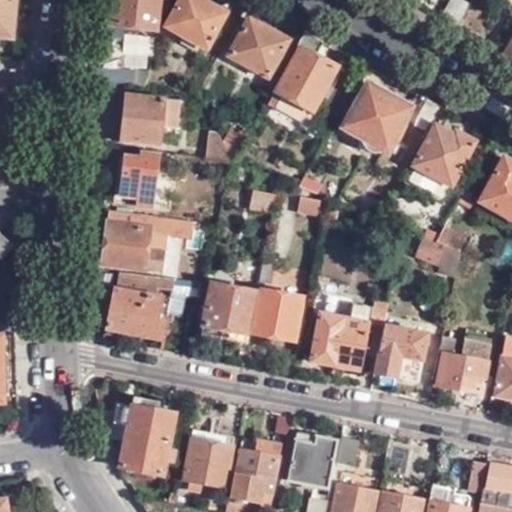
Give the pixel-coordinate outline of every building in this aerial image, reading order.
[(0,0),(0,38),(8,39),(11,0),(0,0)] [(115,0),(112,33),(140,36),(140,30),(155,31),(158,0),(115,0)] [(208,43),(225,14),(199,0),(178,0),(167,21),(208,43)] [(447,0),(436,21),(451,29),(463,7),(450,0),(447,0)] [(266,78),(287,41),(273,33),(274,28),(250,15),(227,56),(266,78)] [(496,54),(510,62),(511,58),(511,17),(500,36),(505,40),(496,54)] [(275,104),(303,120),(310,107),(313,109),(321,94),(326,97),(332,87),(339,73),(335,71),(336,68),(315,56),(322,44),(302,33),(295,45),(298,46),(267,101),(275,105),(275,104)] [(403,121),(410,109),(366,85),(341,129),(361,140),(361,144),(364,151),(372,155),(380,155),(381,152),(391,157),(408,124),(403,121)] [(319,109),(335,118),(348,96),(332,87),(326,97),(319,109)] [(176,129),(179,97),(124,92),(120,136),(157,140),(158,127),(176,129)] [(428,124),(437,108),(425,100),(415,118),(413,128),(423,133),(428,124)] [(230,123),(220,141),(225,151),(229,158),(230,160),(245,132),(230,123)] [(450,136),(428,124),(423,133),(422,136),(427,138),(409,171),(431,183),(433,179),(448,187),(472,142),(453,132),(450,136)] [(229,158),(225,151),(220,141),(218,136),(216,130),(206,129),(203,155),(229,158)] [(118,158),(112,203),(152,208),(157,179),(162,180),(164,159),(125,153),(123,158),(118,158)] [(511,165),(501,159),(477,202),(511,221),(511,165)] [(324,188),(301,180),(297,188),(317,195),(320,197),(324,188)] [(471,190),(465,186),(456,202),(467,208),(470,204),(465,201),(471,190)] [(317,195),(297,188),(292,199),(311,206),(317,195)] [(269,213),(272,195),(249,192),(246,208),(269,213)] [(112,203),(111,212),(152,217),(152,208),(112,203)] [(375,219),(380,209),(373,205),(367,215),(375,219)] [(366,214),(355,210),(351,222),(363,226),(366,214)] [(111,212),(109,212),(102,265),(161,274),(164,253),(156,251),(159,230),(188,233),(189,223),(152,217),(111,212)] [(434,240),(457,249),(464,234),(443,224),(439,233),(434,240)] [(434,240),(439,233),(427,228),(423,237),(434,241),(434,240)] [(9,242),(0,233),(0,236),(7,244),(9,242)] [(453,278),(454,272),(459,252),(434,241),(423,237),(416,235),(409,254),(439,266),(438,275),(453,278)] [(467,276),(471,257),(459,252),(454,272),(467,276)] [(260,261),(256,280),(266,281),(269,263),(260,261)] [(166,280),(118,273),(116,287),(114,287),(105,329),(161,341),(166,320),(157,318),(162,297),(154,295),(155,287),(173,290),(174,288),(198,291),(200,284),(166,280)] [(227,329),(246,333),(253,292),(208,283),(200,324),(217,327),(214,342),(224,344),(227,329)] [(290,340),(297,298),(256,290),(249,332),(266,336),(262,356),(270,358),(273,337),(290,340)] [(376,357),(382,325),(367,322),(369,308),(348,305),(345,319),(318,314),(309,361),(357,371),(360,354),(376,357)] [(376,357),(373,373),(416,382),(424,342),(430,343),(433,329),(404,323),(403,329),(382,325),(376,357)] [(440,337),(437,353),(441,353),(435,386),(480,395),(487,362),(458,357),(449,355),(452,340),(440,337)] [(511,400),(511,340),(504,339),(500,356),(500,360),(492,397),(511,400)] [(458,357),(487,362),(491,346),(463,340),(458,357)] [(171,440),(178,408),(133,397),(131,406),(117,403),(113,423),(127,426),(118,467),(157,476),(160,463),(168,464),(171,453),(163,450),(166,439),(171,440)] [(224,489),(233,438),(216,435),(219,420),(211,419),(208,433),(192,430),(181,481),(224,489)] [(326,489),(335,441),(297,433),(287,482),(326,489)] [(357,441),(339,437),(334,465),(351,469),(357,441)] [(257,442),(255,453),(280,458),(282,446),(257,442)] [(434,458),(436,450),(428,449),(427,456),(434,458)] [(280,458),(255,453),(241,450),(231,499),(259,504),(262,494),(272,496),(280,458)] [(480,494),(482,487),(485,465),(473,463),(467,492),(480,494)] [(511,511),(511,470),(487,466),(484,487),(482,487),(480,494),(476,511),(511,511)] [(333,511),(373,511),(379,482),(340,474),(334,510),(333,511)] [(418,511),(423,489),(386,483),(381,511),(418,511)] [(449,491),(431,486),(426,511),(469,511),(446,506),(449,491)] [(262,494),(259,504),(270,507),(272,496),(262,494)] [(324,511),(325,509),(327,499),(317,497),(313,511),(324,511)]
